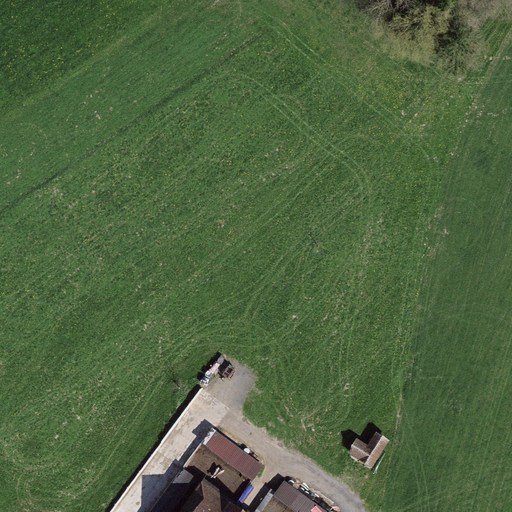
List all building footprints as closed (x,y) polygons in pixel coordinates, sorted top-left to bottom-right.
[(189,470),(227,399),(200,385),(161,456),(189,470)] [(218,440),(192,471),(208,485),(221,467),(257,492),(268,475),(218,440)] [(373,456),(361,450),(355,462),(381,479),(397,451),(382,442),(373,456)] [(318,511),(287,491),(278,506),(286,511),(318,511)] [(230,511),(206,495),(193,511),(230,511)]
